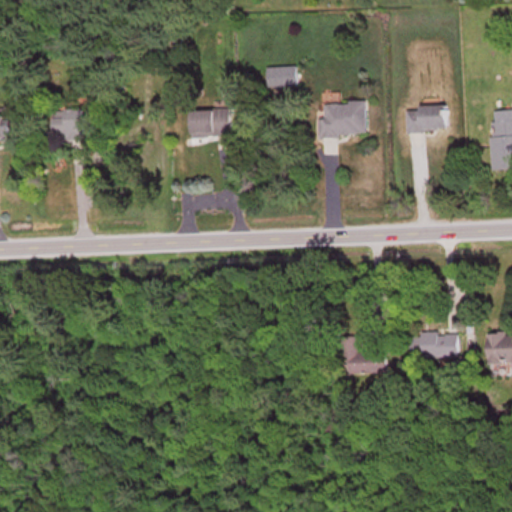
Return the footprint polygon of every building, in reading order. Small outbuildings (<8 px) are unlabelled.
[(301,90),(301,69),(271,69),(271,90),(301,90)] [(329,105),(329,122),(324,122),(324,140),(371,139),(371,104),(329,105)] [(412,110),(412,135),(453,135),(453,109),(412,110)] [(496,173),(511,172),(511,112),(493,114),(496,173)] [(61,113),(61,143),(91,143),(91,113),(61,113)] [(236,113),(197,113),(197,140),(236,140),(236,113)] [(17,118),(0,118),(0,145),(17,145),(17,118)] [(463,335),(416,336),(416,361),(463,360),(463,335)] [(511,336),(493,337),(494,365),(511,363),(511,336)] [(348,355),(348,375),(391,375),(391,355),(348,355)]
